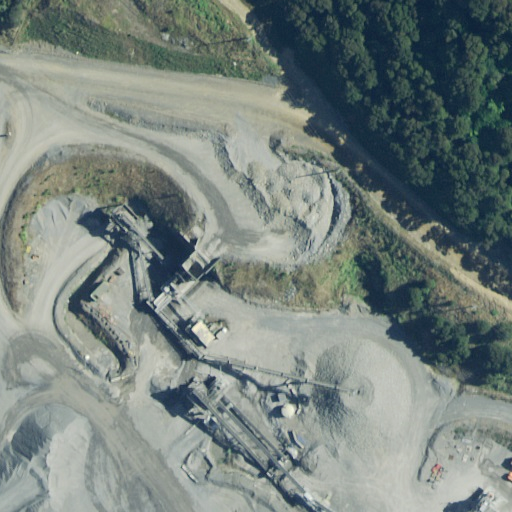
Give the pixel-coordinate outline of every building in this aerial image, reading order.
[(238,67),(230,81),(250,93),(259,79),(238,67)] [(143,223),(126,206),(113,219),(131,236),(143,223)] [(177,274),(162,289),(164,292),(153,303),(159,310),(171,299),(173,301),(188,286),(193,291),(208,277),(189,256),(174,271),(177,274)] [(92,299),(98,304),(95,306),(102,312),(106,307),(110,310),(115,303),(105,295),(111,288),(106,283),(92,299)] [(199,322),(190,331),(208,348),(216,339),(199,322)] [(194,364),(184,353),(172,364),(182,375),(194,364)]
